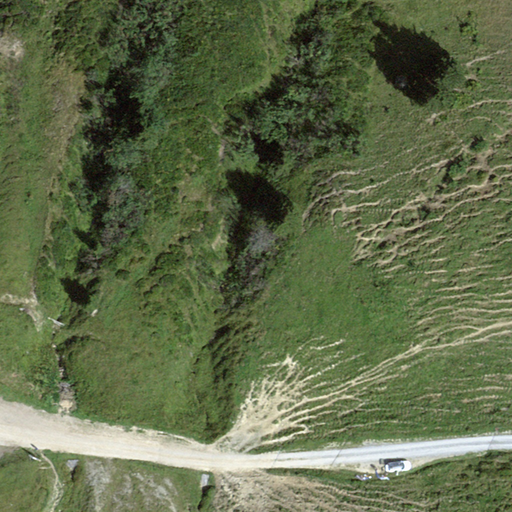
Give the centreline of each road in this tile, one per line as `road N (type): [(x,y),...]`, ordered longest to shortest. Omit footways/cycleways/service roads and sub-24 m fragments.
road 1 (track): [(511,435),(296,456),(221,454)]
road 2 (track): [(221,454),(50,440)]
